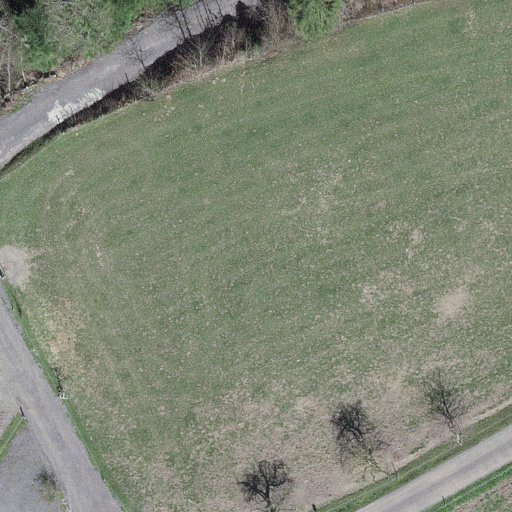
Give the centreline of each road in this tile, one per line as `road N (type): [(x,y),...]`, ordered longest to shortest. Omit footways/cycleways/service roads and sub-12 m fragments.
road 1 (track): [(75,511),(0,355),(0,140),(259,0)]
road 2 (track): [(372,511),(511,436)]
